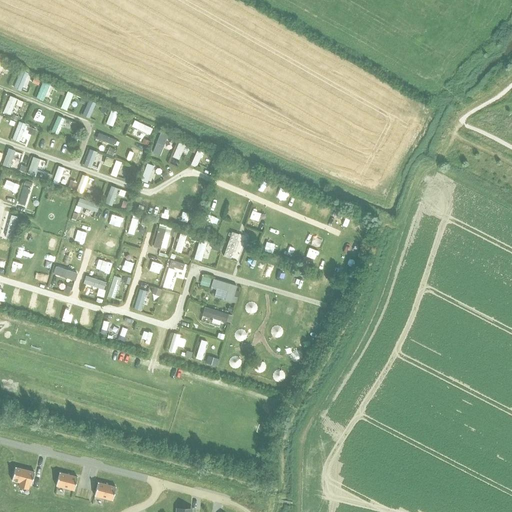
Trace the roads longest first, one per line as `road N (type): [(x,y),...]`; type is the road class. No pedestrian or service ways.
road 1 (track): [(384,222),(0,55)]
road 2 (track): [(293,502),(298,430),(367,312),(401,224)]
road 3 (track): [(277,499),(279,435),(355,306)]
